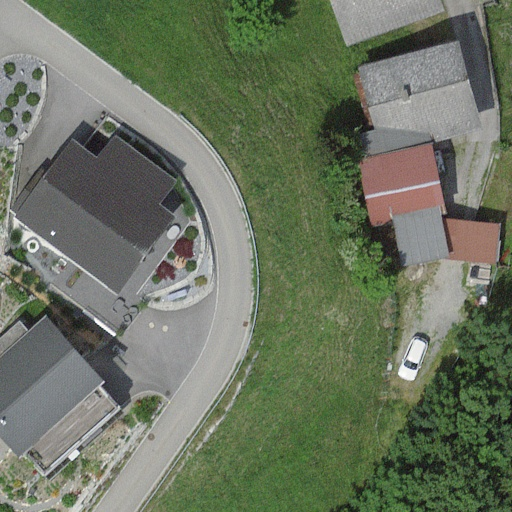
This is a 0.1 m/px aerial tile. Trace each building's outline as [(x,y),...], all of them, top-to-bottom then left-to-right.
[(331,0),(347,43),(437,12),(433,0),(331,0)] [(473,132),(453,47),(357,70),(372,131),(356,135),(362,160),(426,144),(473,132)] [(105,158),(78,138),(17,222),(68,259),(48,285),(122,339),(146,307),(127,293),(180,221),(162,208),(179,184),(119,140),(105,158)] [(426,144),(362,160),(356,161),(370,228),(390,225),(389,219),(434,208),(440,207),(426,144)] [(389,219),(390,225),(397,268),(444,261),(497,265),(496,225),(437,219),(434,208),(389,219)] [(112,386),(53,318),(35,334),(23,321),(0,341),(0,434),(26,464),(32,459),(49,478),(126,410),(108,389),(112,386)]
